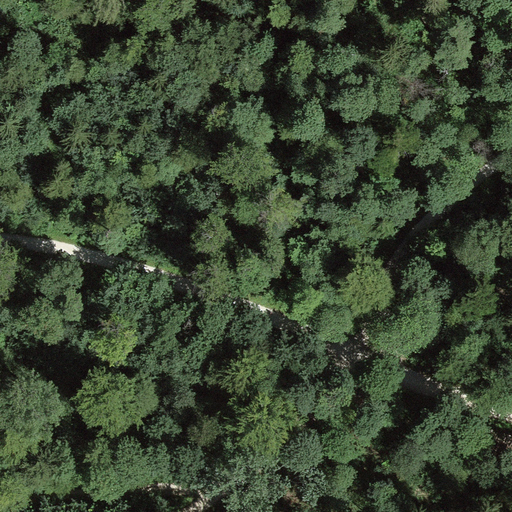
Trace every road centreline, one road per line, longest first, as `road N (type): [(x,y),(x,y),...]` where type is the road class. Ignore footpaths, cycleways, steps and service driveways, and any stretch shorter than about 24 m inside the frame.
road 1 (track): [(0,500),(229,482),(360,353),(384,268),(408,231),(511,148)]
road 2 (track): [(0,236),(112,260),(206,292),(511,411)]
